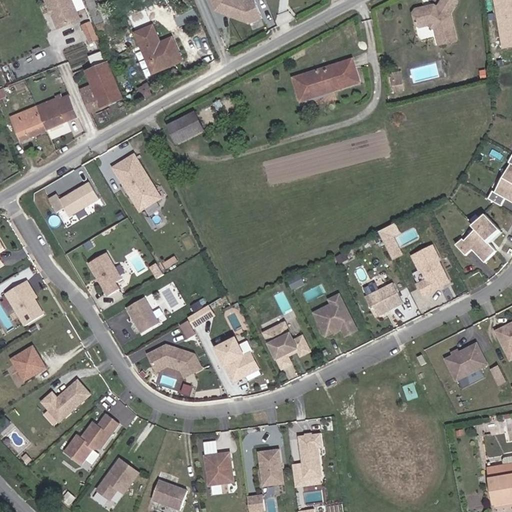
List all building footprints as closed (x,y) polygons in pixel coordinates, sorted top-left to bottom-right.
[(72,0),(47,0),(52,10),(54,9),(56,13),(54,14),(60,29),(81,20),(72,0)] [(87,0),(97,24),(107,21),(98,0),(87,0)] [(212,0),(217,11),(249,24),(263,19),(255,0),(250,0),(247,2),(242,0),(212,0)] [(457,41),(451,16),(450,15),(458,2),(454,0),(442,0),(438,7),(434,5),(416,9),(414,13),(417,25),(420,27),(428,25),(429,25),(436,29),(440,45),(457,41)] [(511,0),(497,0),(505,48),(511,47),(511,0)] [(93,20),(84,24),(91,43),(101,39),(93,20)] [(112,40),(105,23),(97,26),(104,43),(112,40)] [(182,61),(173,38),(160,43),(153,26),(137,34),(153,73),(182,61)] [(360,82),(353,59),(294,78),(301,101),(360,82)] [(117,79),(109,61),(85,71),(91,85),(93,89),(117,79)] [(489,77),(488,67),(479,68),(481,78),(489,77)] [(403,72),(393,74),(396,91),(406,89),(403,72)] [(125,99),(117,79),(93,89),(96,96),(101,109),(125,99)] [(146,97),(154,94),(149,83),(141,86),(146,97)] [(93,89),(91,85),(80,89),(90,113),(91,114),(101,110),(101,109),(96,96),(93,89)] [(69,116),(61,95),(58,97),(58,98),(37,107),(47,131),(67,123),(65,118),(69,116)] [(47,131),(37,107),(12,117),(22,142),(47,131)] [(205,131),(196,112),(169,126),(178,144),(205,131)] [(135,155),(115,168),(141,211),(161,198),(135,155)] [(488,200),(501,207),(505,199),(511,203),(511,157),(509,163),(511,165),(495,193),(493,192),(488,200)] [(70,217),(100,199),(91,183),(60,200),(58,196),(50,200),(58,213),(65,209),(70,217)] [(488,241),(500,229),(485,214),(473,226),(476,229),(464,240),(463,239),(456,245),(466,255),(472,250),(485,263),(497,251),(490,243),(488,241)] [(400,233),(395,223),(379,231),(384,241),(393,237),(400,233)] [(500,229),(488,241),(490,243),(502,232),(500,229)] [(401,243),(409,239),(405,232),(398,235),(401,243)] [(397,246),(393,237),(384,241),(387,246),(391,244),(393,248),(397,246)] [(434,247),(414,257),(421,270),(423,269),(428,280),(418,285),(424,296),(447,284),(443,276),(446,275),(439,261),(441,260),(434,247)] [(137,274),(148,268),(137,249),(126,255),(137,274)] [(338,265),(347,260),(343,251),(334,256),(338,265)] [(107,253),(89,264),(109,296),(120,289),(116,283),(123,279),(107,253)] [(162,274),(157,267),(151,271),(155,278),(162,274)] [(305,283),(301,275),(289,281),(293,289),(305,283)] [(35,299),(37,297),(27,281),(25,282),(35,299)] [(25,282),(6,294),(14,306),(26,326),(45,314),(25,282)] [(404,303),(394,284),(379,292),(375,284),(364,289),(368,297),(366,298),(376,317),(404,303)] [(14,306),(6,294),(2,296),(5,300),(2,301),(7,310),(14,306)] [(333,331),(336,329),(337,332),(342,329),(346,337),(358,331),(340,295),(330,300),(332,304),(322,309),(325,315),(317,319),(326,337),(334,333),(333,331)] [(160,323),(145,298),(127,309),(142,334),(160,323)] [(203,309),(199,302),(192,306),(196,314),(203,309)] [(194,326),(214,315),(208,306),(203,309),(196,314),(189,318),(194,326)] [(325,315),(322,309),(314,313),(317,319),(325,315)] [(197,333),(188,320),(180,324),(188,338),(197,333)] [(286,323),(266,333),(283,368),(292,363),(288,355),(291,354),(290,352),(298,348),(299,350),(302,355),(311,351),(304,336),(295,341),(286,323)] [(511,323),(496,331),(511,360),(511,359),(511,323)] [(237,339),(217,348),(233,380),(244,375),(246,376),(260,369),(252,353),(245,356),(237,339)] [(167,344),(149,354),(159,370),(170,363),(182,370),(186,378),(203,369),(196,355),(167,344)] [(489,364),(478,344),(448,359),(458,379),(467,375),(472,384),(486,377),(481,368),(489,364)] [(47,368),(34,346),(12,359),(25,381),(47,368)] [(422,365),(427,363),(423,355),(418,357),(422,365)] [(500,385),(509,381),(502,365),(493,368),(500,385)] [(54,393),(43,402),(61,422),(92,395),(79,381),(64,394),(66,396),(61,401),(59,399),(54,393)] [(184,392),(192,394),(195,385),(187,383),(184,392)] [(83,437),(79,435),(66,452),(82,465),(94,449),(103,448),(121,424),(108,414),(98,427),(93,424),(83,437)] [(318,448),(323,447),(321,433),(298,437),(304,478),(322,475),(318,448)] [(101,455),(94,449),(87,459),(94,465),(101,455)] [(284,483),(279,450),(259,453),(264,486),(284,483)] [(235,482),(231,453),(207,456),(211,485),(235,482)] [(141,474),(121,459),(111,472),(113,474),(110,477),(109,476),(98,490),(111,500),(120,488),(127,493),(141,474)] [(511,464),(504,466),(489,468),(495,504),(511,501),(511,464)] [(188,491),(160,481),(153,500),(181,510),(188,491)] [(61,500),(69,506),(75,497),(67,492),(61,500)] [(255,511),(266,511),(264,494),(248,496),(250,511),(255,511)]
